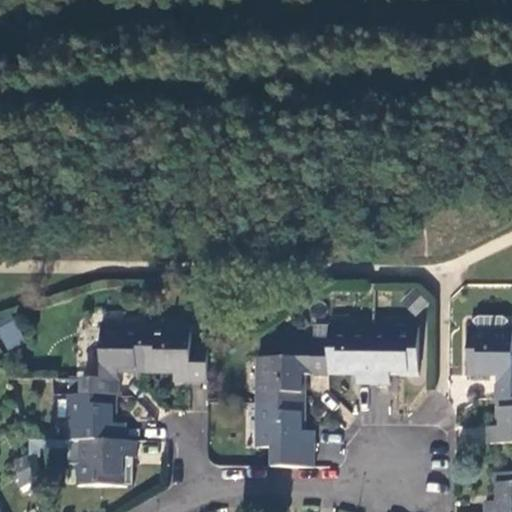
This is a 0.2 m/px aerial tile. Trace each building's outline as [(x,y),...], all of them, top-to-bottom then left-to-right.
[(0,337),(7,350),(24,340),(8,309),(0,313),(0,337)] [(473,326),(473,335),(506,335),(507,326),(503,322),(477,322),(473,326)] [(118,375),(146,376),(146,331),(101,331),(100,384),(83,384),(83,400),(115,400),(118,400),(118,375)] [(207,386),(207,351),(191,351),(191,332),(146,331),(146,376),(174,376),(174,386),(207,386)] [(373,389),(374,334),(329,334),(329,345),(329,376),(357,377),(357,389),(373,389)] [(418,335),(374,334),(373,389),(389,389),(390,377),(418,377),(418,335)] [(511,403),(511,335),(506,335),(473,335),(468,335),(467,378),(496,378),(495,403),(501,403),(511,403)] [(303,380),(329,380),(329,376),(329,345),(312,345),(313,352),(313,364),(283,364),(260,364),(259,407),(303,407),(303,380)] [(283,352),(283,364),(313,364),(313,352),(283,352)] [(114,427),(115,400),(83,400),(71,399),(70,444),(81,444),(125,444),(125,427),(114,427)] [(511,447),(511,403),(501,403),(500,432),(488,432),(488,448),(511,447)] [(303,436),(303,407),(259,407),(259,453),(272,452),(272,472),(314,472),(315,436),(303,436)] [(26,444),(30,460),(40,460),(40,451),(68,452),(68,444),(26,444)] [(135,460),(135,445),(125,444),(81,444),(81,488),(122,489),(124,460),(135,460)] [(37,490),(32,470),(20,477),(25,497),(37,490)] [(511,511),(511,478),(497,478),(496,507),(484,507),(484,511),(511,511)]
